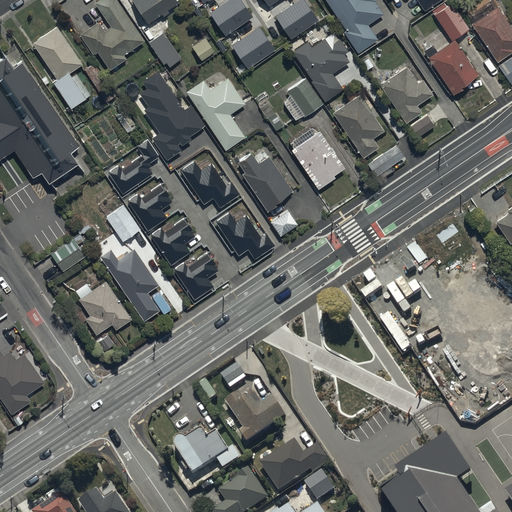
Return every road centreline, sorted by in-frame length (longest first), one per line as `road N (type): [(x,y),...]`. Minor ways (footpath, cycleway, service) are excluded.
road 1 (secondary): [(101,406),(511,129)]
road 2 (residential): [(0,256),(101,406)]
road 3 (residential): [(101,406),(172,511)]
road 4 (secondary): [(0,475),(101,406)]
